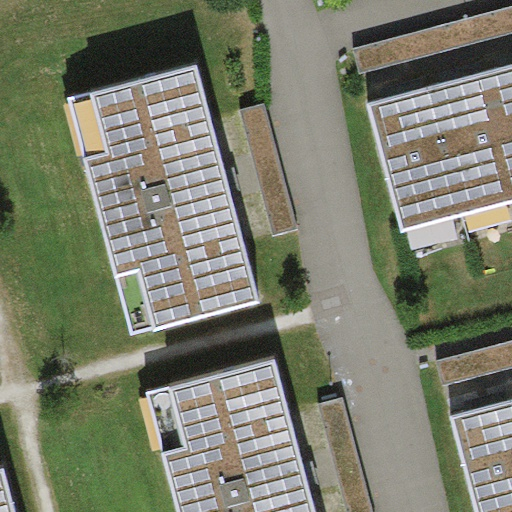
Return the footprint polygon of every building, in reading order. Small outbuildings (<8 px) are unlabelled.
[(511,3),(354,46),(361,70),(511,29),(511,3)] [(511,66),(486,73),(511,169),(511,66)] [(69,99),(132,333),(155,327),(156,329),(260,302),(196,67),(94,94),(93,92),(69,99)] [(463,213),(511,199),(511,169),(486,73),(430,88),(463,213)] [(401,229),(463,213),(430,88),(368,105),(401,229)] [(265,106),(242,112),(274,237),(296,232),(265,106)] [(511,340),(435,361),(442,385),(511,366),(511,340)] [(146,393),(178,511),(314,511),(274,361),(171,389),(171,387),(146,393)] [(373,511),(344,396),(322,402),(349,511),(373,511)] [(476,511),(511,511),(511,403),(452,420),(476,511)] [(16,511),(4,467),(0,468),(0,511),(16,511)]
